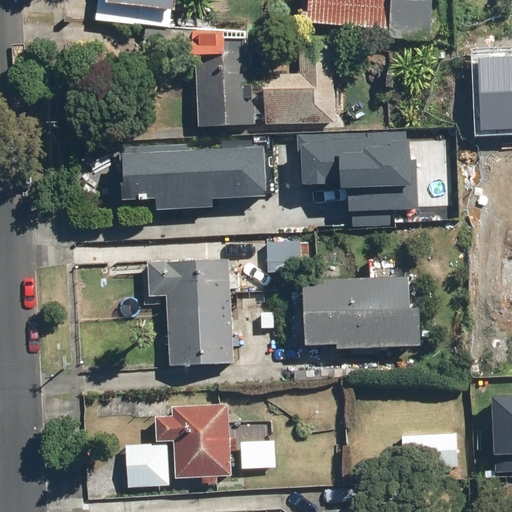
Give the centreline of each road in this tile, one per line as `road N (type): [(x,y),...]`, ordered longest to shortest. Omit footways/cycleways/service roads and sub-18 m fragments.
road 1 (residential): [(0,0),(16,347)]
road 2 (residential): [(16,347),(24,511)]
